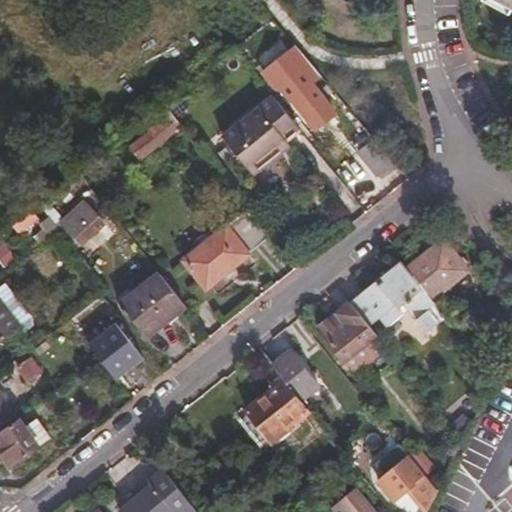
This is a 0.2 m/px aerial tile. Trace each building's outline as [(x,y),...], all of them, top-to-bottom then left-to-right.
[(320,76),(308,63),(302,68),(289,53),(261,75),(275,91),(279,88),(290,101),(320,76)] [(173,106),(169,99),(162,104),(168,111),(173,106)] [(300,133),(274,99),(219,141),(235,161),(242,157),(257,175),(280,155),(277,152),(272,147),(280,141),(284,146),(300,133)] [(137,139),(132,143),(123,150),(133,162),(170,133),(174,139),(184,130),(168,111),(162,104),(130,130),(137,139)] [(130,130),(124,134),(132,143),(137,139),(130,130)] [(277,152),(284,146),(280,141),(272,147),(277,152)] [(393,163),(374,141),(355,155),(374,179),(393,163)] [(242,157),(235,161),(251,179),(257,175),(242,157)] [(83,201),(60,220),(76,239),(94,226),(97,230),(103,225),(83,201)] [(206,290),(270,238),(248,210),(223,230),(221,227),(214,233),(206,233),(196,240),(192,249),(183,257),(185,259),(184,261),(206,290)] [(36,223),(29,214),(11,228),(18,237),(36,223)] [(427,300),(428,302),(465,272),(441,244),(405,273),(427,300)] [(405,273),(400,266),(349,306),(375,338),(377,340),(427,300),(405,273)] [(155,271),(115,302),(144,338),(183,307),(155,271)] [(0,282),(0,339),(39,308),(12,275),(0,282)] [(375,338),(349,306),(318,330),(347,367),(354,361),(351,357),(375,338)] [(295,319),(287,326),(303,347),(312,340),(295,319)] [(271,338),(257,349),(270,365),(283,356),(271,338)] [(136,344),(130,350),(141,366),(149,360),(136,344)] [(283,356),(270,365),(278,376),(291,391),(295,388),(306,399),(319,388),(290,351),(283,356)] [(34,356),(22,364),(32,378),(44,368),(34,356)] [(272,442),(308,412),(291,391),(278,376),(270,384),(273,388),(245,410),(248,413),(268,438),(272,442)] [(0,414),(14,406),(0,387),(0,414)] [(261,445),(268,438),(248,413),(240,420),(261,445)] [(26,424),(20,416),(0,430),(0,451),(9,464),(52,435),(42,421),(38,422),(34,419),(26,424)] [(435,493),(396,445),(387,453),(396,466),(376,482),(390,502),(409,488),(427,511),(435,493)] [(194,511),(166,478),(151,490),(153,491),(127,511),(194,511)] [(371,511),(356,493),(334,511),(335,511),(371,511)]
